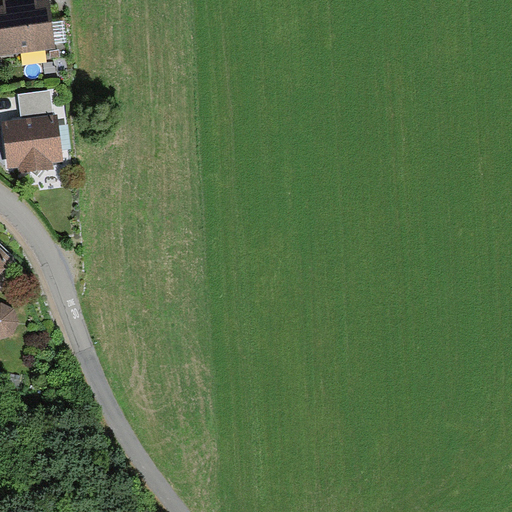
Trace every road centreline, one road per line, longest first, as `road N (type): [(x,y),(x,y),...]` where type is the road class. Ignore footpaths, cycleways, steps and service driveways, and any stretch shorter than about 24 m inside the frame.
road 1 (unclassified): [(91,354),(135,453),(194,511)]
road 2 (residential): [(0,198),(43,243),(91,354)]
